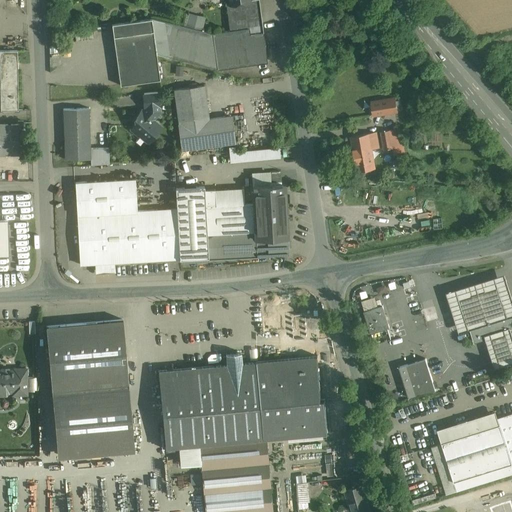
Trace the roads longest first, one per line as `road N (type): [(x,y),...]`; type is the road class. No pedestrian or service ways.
road 1 (residential): [(38,0),(47,295)]
road 2 (residential): [(47,295),(327,276)]
road 3 (residential): [(285,0),(327,276)]
road 4 (residential): [(327,276),(392,511)]
road 5 (residential): [(327,276),(511,236)]
road 6 (primary): [(408,0),(511,124)]
road 7 (unknown): [(317,211),(442,200)]
